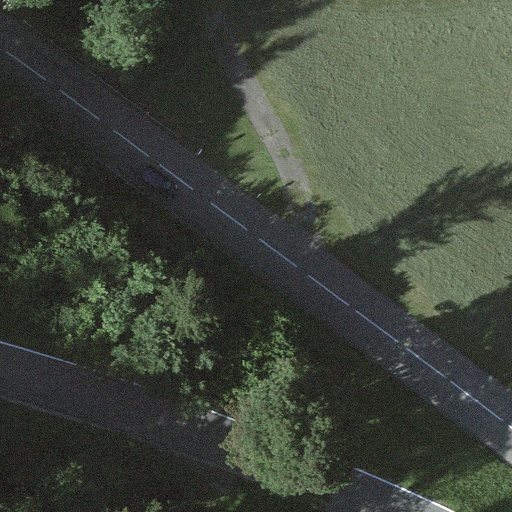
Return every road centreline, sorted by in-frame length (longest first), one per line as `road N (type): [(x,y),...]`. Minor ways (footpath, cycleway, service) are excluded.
road 1 (tertiary): [(0,53),(511,432)]
road 2 (tertiary): [(390,511),(0,369)]
road 3 (track): [(311,282),(291,173),(212,0)]
